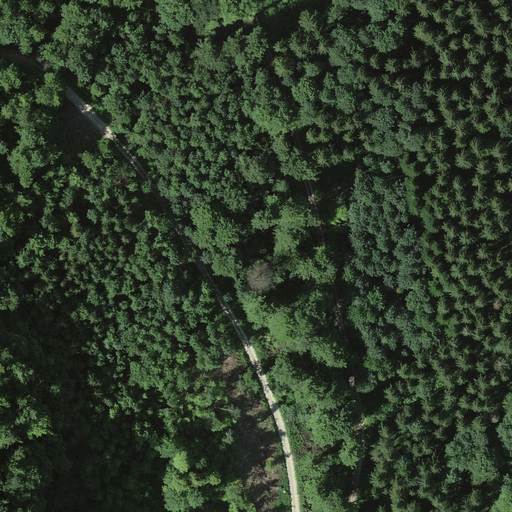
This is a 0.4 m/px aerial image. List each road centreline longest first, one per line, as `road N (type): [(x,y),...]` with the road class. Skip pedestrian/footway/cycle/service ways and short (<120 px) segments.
road 1 (track): [(296,511),(273,403),(160,196),(50,76),(0,54)]
road 2 (track): [(245,0),(295,125),(340,297),(364,436),(348,511)]
